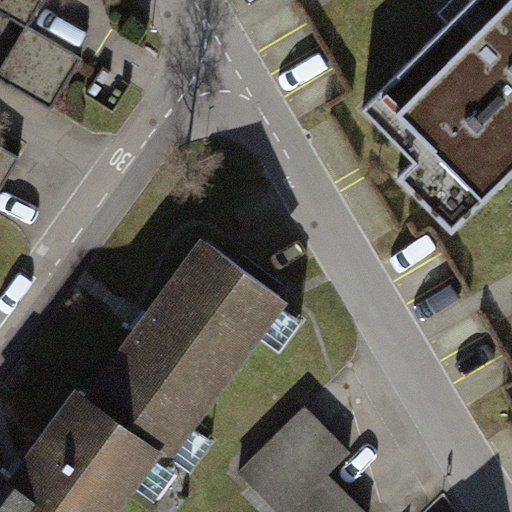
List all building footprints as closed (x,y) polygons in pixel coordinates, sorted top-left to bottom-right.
[(0,0),(0,3),(33,23),(46,0),(0,0)] [(511,174),(511,0),(474,0),(381,94),(432,144),(400,177),(455,231),(511,174)] [(85,59),(35,29),(3,81),(53,111),(85,59)] [(0,185),(18,155),(0,144),(0,185)] [(285,297),(210,242),(94,397),(91,401),(156,448),(154,451),(164,459),(285,297)] [(91,401),(94,397),(85,390),(0,504),(0,511),(108,511),(154,451),(156,448),(91,401)] [(353,452),(309,407),(242,472),(282,511),(368,511),(331,474),(353,452)]
